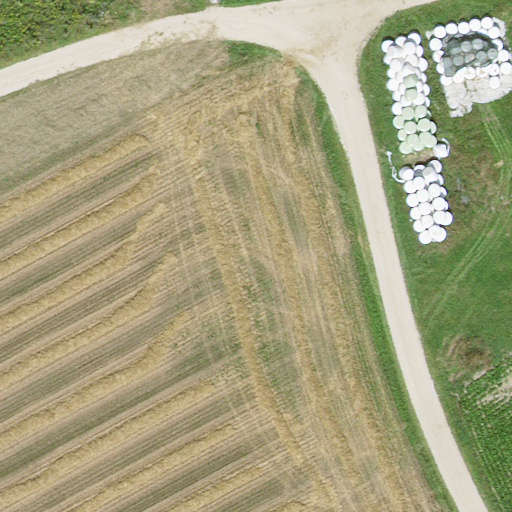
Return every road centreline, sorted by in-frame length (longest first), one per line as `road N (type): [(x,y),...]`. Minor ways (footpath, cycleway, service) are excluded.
road 1 (track): [(465,511),(419,414),(315,0)]
road 2 (track): [(0,87),(66,62),(180,41),(322,33),(412,0)]
